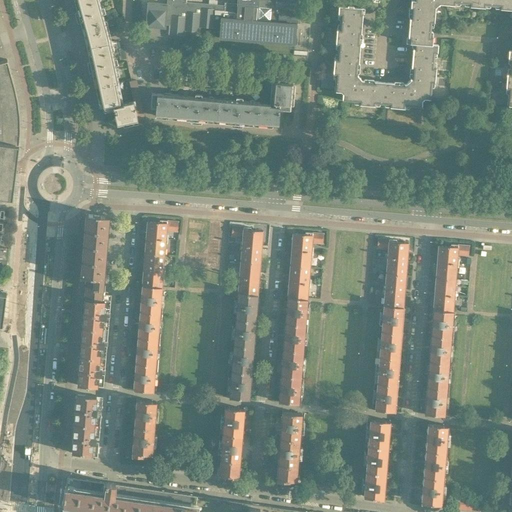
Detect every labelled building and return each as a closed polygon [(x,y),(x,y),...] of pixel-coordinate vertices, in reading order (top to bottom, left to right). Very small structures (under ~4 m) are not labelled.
[(76,0),(78,5),(75,5),(82,29),(84,28),(87,37),(88,41),(91,54),(88,55),(93,78),(93,79),(96,78),(103,112),(113,110),(117,125),(137,121),(133,102),(117,106),(116,104),(120,103),(116,83),(119,82),(115,65),(118,64),(116,58),(114,59),(108,35),(107,31),(103,14),(105,13),(104,7),(101,8),(98,0),(76,0)] [(294,9),(294,0),(167,0),(167,4),(165,3),(147,2),(145,26),(165,28),(166,21),(170,21),(169,34),(169,33),(183,34),(183,35),(184,35),(184,30),(198,31),(199,31),(199,26),(213,27),(213,28),(214,20),(221,21),(219,38),(294,44),(296,24),(298,24),(298,23),(297,23),(298,10),(299,10),(299,9),(294,9)] [(446,0),(411,0),(410,12),(434,14),(435,7),(439,3),(446,3),(446,0)] [(507,0),(477,0),(477,6),(478,6),(485,7),(486,4),(494,5),(499,5),(499,8),(507,9),(507,0)] [(360,38),(362,21),(363,8),(353,7),(353,6),(348,5),(348,7),(339,6),(338,14),(341,14),(340,21),(340,28),(337,28),(336,36),(360,38)] [(434,14),(410,12),(407,42),(413,43),(432,44),(432,38),(429,38),(430,35),(430,32),(431,21),(434,22),(434,14)] [(358,68),(359,51),(360,38),(336,36),(336,44),(338,44),(338,54),(337,58),(334,58),(334,67),(358,68)] [(432,44),(413,43),(411,73),(435,75),(436,67),(433,67),(434,59),(434,53),(437,53),(438,44),(432,44)] [(7,59),(0,60),(0,194),(12,196),(15,166),(18,143),(19,128),(19,114),(17,99),(14,85),(7,59)] [(357,75),(358,68),(334,67),(333,74),(336,74),(335,91),(341,91),(342,92),(341,93),(342,93),(343,94),(342,100),(358,101),(358,104),(366,105),(368,81),(361,80),(359,78),(360,77),(359,78),(357,75)] [(430,99),(431,87),(432,82),(434,82),(435,75),(411,73),(410,80),(408,82),(408,81),(407,81),(408,82),(406,84),(399,83),(397,107),(405,108),(405,105),(421,106),(422,100),(423,99),(423,100),(424,100),(423,99),(424,98),(430,99)] [(242,100),(242,98),(236,97),(236,100),(201,97),(201,94),(195,94),(195,96),(152,93),(150,108),(155,108),(155,115),(184,117),(184,120),(208,122),(208,119),(225,121),(225,123),(236,124),(249,126),(249,123),(278,125),(280,109),(290,110),(293,77),(274,75),(272,103),(276,104),(276,106),(259,105),(260,102),(242,100)] [(129,81),(131,90),(133,102),(137,121),(145,119),(136,80),(129,81)] [(397,107),(399,83),(368,81),(366,105),(374,105),(375,103),(382,103),(388,104),(388,107),(397,107)] [(109,216),(91,215),(86,214),(80,276),(86,277),(86,276),(104,278),(109,216)] [(157,222),(147,221),(146,231),(146,238),(165,239),(166,231),(177,231),(178,221),(160,220),(159,221),(158,222),(157,222)] [(252,230),(252,229),(251,229),(251,228),(251,227),(232,226),(231,236),(242,237),(241,245),(261,247),(263,231),(252,230)] [(292,233),(292,243),(291,248),(291,249),(311,251),(312,243),(323,243),(323,233),(305,232),(305,233),(304,233),(304,234),(303,234),(302,234),(292,233)] [(165,239),(146,238),(144,253),(164,255),(165,239)] [(408,243),(398,242),(397,241),(396,240),(396,239),(378,238),(378,239),(377,246),(377,248),(387,249),(387,258),(407,259),(408,243)] [(438,245),(437,255),(436,262),(456,263),(457,255),(468,256),(469,246),(451,244),(450,244),(450,245),(449,245),(449,246),(448,246),(438,245)] [(261,247),(241,245),(240,261),(260,263),(261,247)] [(311,251),(291,249),(291,251),(290,266),(310,267),(311,251)] [(164,255),(144,253),(143,269),(163,271),(164,255)] [(407,259),(387,258),(386,273),(406,275),(407,259)] [(260,263),(240,261),(239,278),(259,279),(260,263)] [(456,263),(436,262),(435,277),(455,279),(456,263)] [(310,267),(290,266),(288,282),(308,283),(310,267)] [(163,271),(143,269),(142,285),(161,287),(163,271)] [(406,275),(386,273),(384,289),(404,291),(406,275)] [(104,278),(86,276),(86,277),(84,299),(111,301),(111,295),(102,294),(104,278)] [(455,279),(435,277),(434,293),(454,295),(455,279)] [(259,279),(239,278),(238,293),(257,295),(259,279)] [(308,283),(288,282),(287,298),(307,299),(308,283)] [(161,287),(142,285),(141,298),(160,300),(161,292),(161,288),(161,287)] [(404,291),(384,289),(383,305),(403,307),(404,291)] [(257,295),(238,293),(238,294),(237,306),(256,308),(257,295)] [(454,295),(434,293),(433,309),(453,311),(454,295)] [(160,300),(141,298),(139,311),(159,313),(160,300)] [(307,299),(287,298),(286,311),(306,312),(307,300),(307,299)] [(108,330),(109,318),(106,317),(106,314),(110,314),(111,301),(84,299),(82,328),(108,330)] [(403,307),(383,305),(383,308),(382,318),(402,320),(403,307)] [(256,308),(237,306),(236,319),(255,321),(256,308)] [(450,337),(452,316),(452,313),(453,311),(433,309),(430,335),(450,337)] [(159,313),(139,311),(138,324),(158,326),(159,313)] [(306,312),(286,311),(285,323),(305,325),(306,312)] [(402,320),(382,318),(381,331),(401,333),(402,320)] [(255,321),(236,319),(234,332),(254,334),(255,321)] [(305,325),(285,323),(285,325),(284,337),(304,338),(305,325)] [(158,326),(138,324),(137,337),(157,339),(158,326)] [(106,358),(107,346),(103,346),(104,341),(107,342),(108,330),(82,328),(80,356),(106,358)] [(401,333),(381,331),(380,344),(400,346),(401,333)] [(254,334),(234,332),(233,345),(253,347),(254,334)] [(448,363),(450,337),(430,335),(428,361),(448,363)] [(157,339),(137,337),(136,350),(156,352),(157,339)] [(304,338),(284,337),(283,349),(303,351),(304,338)] [(400,346),(380,344),(379,357),(399,359),(400,346)] [(253,347),(233,345),(232,358),(252,360),(253,347)] [(303,351),(283,349),(282,362),(302,364),(303,351)] [(156,352),(136,350),(135,363),(155,365),(156,352)] [(103,387),(104,375),(101,374),(101,370),(105,370),(106,358),(80,356),(77,385),(103,387)] [(399,359),(379,357),(378,370),(398,372),(399,359)] [(252,360),(232,358),(231,371),(251,373),(252,360)] [(446,389),(447,376),(448,363),(428,361),(426,387),(446,389)] [(302,364),(282,362),(281,375),(300,377),(302,364)] [(155,365),(135,363),(134,376),(154,378),(155,365)] [(398,372),(378,370),(377,383),(397,385),(398,372)] [(251,373),(231,371),(230,384),(250,386),(251,373)] [(300,377),(281,375),(279,388),(299,390),(300,377)] [(154,378),(134,376),(134,380),(133,389),(153,391),(154,378)] [(397,385),(377,383),(376,396),(395,398),(397,385)] [(250,386),(230,384),(229,397),(249,399),(250,386)] [(444,415),(445,402),(446,389),(426,387),(424,413),(444,415)] [(299,390),(279,388),(278,401),(298,403),(299,390)] [(86,395),(76,394),(74,424),(100,426),(101,414),(97,414),(98,411),(98,409),(101,409),(102,397),(86,396),(86,395)] [(395,398),(376,396),(375,409),(394,411),(395,398)] [(156,401),(136,400),(135,413),(155,414),(156,401)] [(244,409),(228,407),(224,407),(223,420),(243,422),(244,409)] [(302,413),(282,412),(281,425),(300,426),(302,413)] [(155,414),(135,413),(134,426),(154,427),(155,414)] [(390,420),(370,419),(369,432),(388,434),(390,420)] [(243,422),(223,420),(222,433),(242,435),(243,422)] [(100,426),(74,424),(71,453),(81,453),(81,455),(97,457),(99,442),(95,442),(96,438),(99,438),(100,426)] [(447,425),(427,424),(426,437),(446,439),(447,425)] [(300,426),(281,425),(280,438),(299,440),(300,426)] [(154,427),(134,426),(133,441),(153,442),(154,427)] [(388,434),(369,432),(368,445),(387,447),(388,434)] [(242,435),(222,433),(221,446),(241,448),(242,435)] [(446,439),(426,437),(425,450),(445,451),(446,439)] [(299,440),(280,438),(278,451),(298,452),(299,440)] [(153,442),(133,441),(132,455),(143,456),(143,453),(152,454),(153,442)] [(387,447),(368,445),(366,458),(386,460),(387,447)] [(241,448),(221,446),(220,459),(240,461),(241,448)] [(445,451),(425,450),(424,462),(444,464),(445,451)] [(298,452),(278,451),(277,464),(297,466),(298,452)] [(170,456),(161,455),(160,467),(169,468),(170,456)] [(177,456),(170,456),(169,468),(176,468),(177,456)] [(191,457),(183,457),(182,469),(190,469),(191,457)] [(386,460),(366,458),(365,471),(385,473),(386,460)] [(240,461),(220,459),(219,474),(225,474),(225,476),(238,477),(240,461)] [(444,464),(424,462),(423,476),(443,477),(444,464)] [(297,466),(277,464),(276,480),(289,481),(290,480),(296,480),(297,466)] [(385,473),(365,471),(364,484),(384,485),(385,473)] [(305,476),(304,487),(304,488),(312,488),(313,476),(305,476)] [(443,477),(423,476),(422,488),(442,490),(443,477)] [(313,511),(67,477),(66,488),(65,487),(63,505),(63,507),(99,511),(313,511)] [(339,478),(331,478),(330,490),(338,491),(338,486),(338,482),(339,478)] [(384,485),(364,484),(363,496),(373,497),(373,498),(383,498),(384,485)] [(442,490),(422,488),(421,502),(441,504),(442,490)] [(450,496),(449,508),(449,509),(458,509),(459,497),(450,496)] [(467,498),(459,497),(458,509),(466,510),(467,498)] [(480,499),(473,498),(472,510),(479,511),(480,499)]
